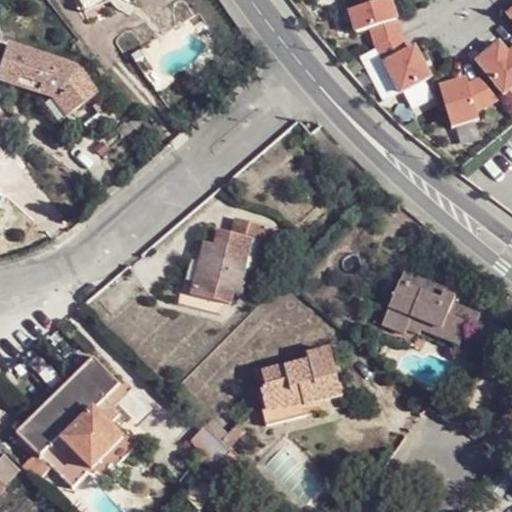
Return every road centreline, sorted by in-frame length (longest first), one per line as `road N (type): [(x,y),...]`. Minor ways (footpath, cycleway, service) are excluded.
road 1 (residential): [(399,167),(255,0)]
road 2 (residential): [(399,167),(448,223),(511,273)]
road 3 (residential): [(511,239),(399,167)]
